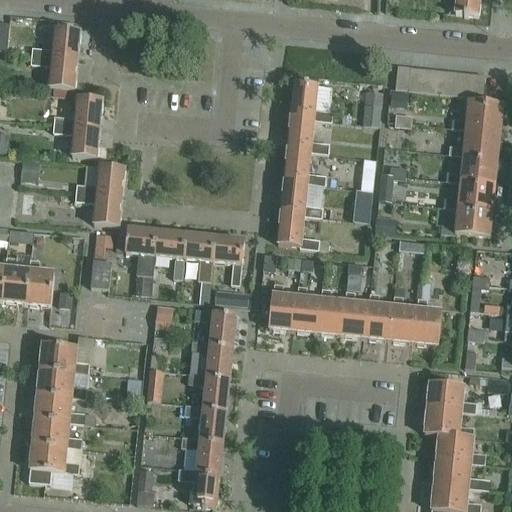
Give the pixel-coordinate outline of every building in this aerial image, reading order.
[(456,0),(454,18),(477,21),(479,0),(456,0)] [(31,61),(76,66),(79,37),(55,34),(52,55),(32,53),(31,61)] [(74,94),(76,66),(31,61),(30,69),(51,71),(49,92),(74,94)] [(408,96),(410,72),(398,71),(395,94),(408,96)] [(420,97),(422,73),(410,72),(408,96),(420,97)] [(422,73),(420,97),(433,98),(435,75),(422,73)] [(435,75),(433,98),(445,99),(447,76),(435,75)] [(457,101),(459,77),(447,76),(445,99),(457,101)] [(469,102),(471,78),(459,77),(457,101),(469,102)] [(471,78),(469,102),(482,103),(484,80),(471,78)] [(313,123),(313,125),(331,127),(332,116),(315,114),(317,91),(308,90),(308,89),(304,88),(303,89),(294,88),(290,121),(313,123)] [(382,97),(366,96),(362,130),(379,132),(382,97)] [(53,130),(99,135),(102,105),(77,102),(75,124),(54,122),(53,130)] [(465,132),(500,136),(503,109),(467,105),(465,126),(452,124),(451,133),(464,135),(465,132)] [(402,132),(404,120),(396,120),(394,131),(402,132)] [(404,120),(402,132),(410,133),(411,121),(404,120)] [(310,155),(310,157),(327,159),(329,148),(311,146),(313,125),(313,123),(290,121),(287,153),(310,155)] [(96,164),(99,135),(53,130),(53,138),(73,140),(71,161),(96,164)] [(462,158),(497,162),(500,136),(465,132),(464,135),(463,152),(450,150),(449,159),(462,161),(462,158)] [(307,188),(307,189),(331,191),(332,184),(325,183),(325,180),(308,178),(310,157),(310,155),(287,153),(283,185),(307,188)] [(459,185),(495,189),(497,162),(462,158),(462,161),(460,178),(447,177),(446,186),(459,187),(459,185)] [(23,164),(21,184),(37,185),(39,166),(23,164)] [(76,199),(121,203),(124,174),(100,171),(97,193),(77,190),(76,199)] [(397,185),(398,172),(390,172),(389,180),(379,179),(376,205),(389,206),(392,184),(397,185)] [(398,172),(397,185),(405,186),(406,173),(398,172)] [(304,220),(304,221),(328,224),(329,214),(322,213),(322,212),(305,210),(307,189),(307,188),(283,185),(280,217),(304,220)] [(456,211),(492,214),(495,189),(459,185),(459,187),(457,204),(444,203),(443,212),(456,213),(456,211)] [(121,203),(76,199),(75,201),(63,200),(62,205),(96,208),(94,230),(119,232),(121,203)] [(370,212),(354,211),(353,227),(369,228),(370,212)] [(456,211),(456,213),(455,230),(441,229),(440,238),(456,240),(456,238),(489,242),(492,214),(456,211)] [(301,242),(304,221),(304,220),(280,217),(277,249),(299,251),(299,253),(318,255),(319,244),(301,242)] [(374,237),(390,238),(392,222),(376,221),(374,237)] [(9,233),(0,232),(0,244),(8,245),(9,233)] [(84,246),(101,247),(102,233),(85,232),(84,246)] [(154,260),(156,236),(127,233),(125,257),(145,259),(143,280),(152,281),(154,260)] [(181,284),(183,263),(185,239),(156,236),(154,260),(174,262),(172,283),(181,284)] [(214,242),(185,239),(183,263),(200,265),(198,286),(209,287),(212,266),(214,242)] [(214,242),(212,266),(232,268),(230,289),(238,290),(240,269),(241,269),(244,245),(214,242)] [(5,273),(2,307),(25,309),(29,275),(14,273),(15,263),(6,262),(5,273)] [(300,274),(301,263),(288,262),(287,273),(300,274)] [(29,275),(25,309),(50,312),(53,277),(38,276),(39,265),(30,264),(29,275)] [(93,266),(90,293),(108,295),(111,268),(93,266)] [(360,278),(361,269),(348,268),(347,277),(360,278)] [(480,293),(481,281),(473,280),(472,292),(480,293)] [(481,281),(480,293),(488,293),(489,282),(481,281)] [(490,289),(507,291),(508,282),(491,281),(490,289)] [(293,337),(296,303),(281,301),(282,291),(273,290),(272,300),(271,300),(268,334),(293,337)] [(317,339),(320,305),(305,304),(306,293),(297,292),(296,303),(293,337),(317,339)] [(341,342),(365,344),(368,310),(353,309),(354,294),(347,293),(347,297),(345,297),(344,308),(341,342)] [(341,342),(344,308),(329,306),(330,295),(321,294),(320,305),(317,339),(341,342)] [(232,297),(231,310),(247,312),(249,299),(232,297)] [(390,347),(393,312),(377,311),(378,300),(369,299),(368,310),(365,344),(390,347)] [(71,312),(71,301),(59,300),(58,311),(71,312)] [(394,301),(393,312),(390,347),(413,349),(416,315),(402,313),(403,302),(394,301)] [(97,334),(113,334),(114,304),(98,304),(97,334)] [(416,315),(413,349),(438,352),(441,317),(425,316),(426,304),(417,304),(416,315)] [(213,316),(186,313),(185,323),(212,326),(209,347),(209,350),(232,352),(235,320),(213,317),(213,316)] [(511,319),(506,319),(503,345),(511,345),(511,319)] [(475,346),(476,334),(468,333),(467,345),(475,346)] [(476,334),(475,346),(483,347),(484,335),(476,334)] [(154,341),(153,349),(164,350),(164,342),(154,341)] [(209,350),(209,347),(191,346),(190,356),(208,359),(206,380),(206,382),(229,385),(232,352),(209,350)] [(40,374),(74,378),(82,379),(82,378),(99,380),(100,370),(75,367),(76,352),(42,348),(40,374)] [(464,373),(474,374),(476,357),(466,356),(464,373)] [(511,363),(502,362),(501,371),(511,372),(511,363)] [(37,399),(71,403),(85,404),(86,394),(72,392),(74,378),(40,374),(37,399)] [(206,382),(206,380),(179,377),(178,388),(205,390),(203,411),(203,414),(226,416),(229,385),(206,382)] [(142,398),(143,385),(127,383),(126,397),(142,398)] [(427,412),(461,416),(469,417),(470,406),(462,405),(463,390),(430,387),(427,412)] [(148,390),(146,405),(160,407),(162,391),(148,390)] [(37,399),(35,424),(69,428),(88,429),(89,419),(70,417),(71,403),(37,399)] [(199,446),(222,448),(226,416),(203,414),(203,411),(185,410),(183,420),(202,422),(200,443),(199,446)] [(466,442),(472,442),(473,432),(459,430),(461,416),(427,412),(424,438),(439,440),(466,442)] [(32,449),(66,452),(83,454),(84,444),(68,442),(69,428),(35,424),(32,449)] [(437,464),(470,468),(478,469),(479,459),(471,458),(473,442),(472,442),(466,442),(439,440),(437,464)] [(199,446),(200,443),(181,441),(180,452),(199,454),(196,475),(196,477),(219,480),(222,448),(199,446)] [(66,452),(32,449),(28,487),(50,490),(50,487),(55,488),(56,477),(64,478),(64,477),(83,479),(84,469),(65,467),(66,452)] [(434,489),(468,492),(488,494),(489,484),(469,482),(470,468),(437,464),(434,489)] [(196,477),(196,475),(178,473),(177,484),(195,486),(192,511),(201,511),(200,511),(205,511),(208,511),(215,511),(219,480),(196,477)] [(139,474),(137,495),(151,496),(153,475),(139,474)] [(468,492),(434,489),(432,511),(480,511),(480,508),(466,507),(468,492)] [(151,496),(137,495),(136,509),(152,510),(154,496),(151,496)]
